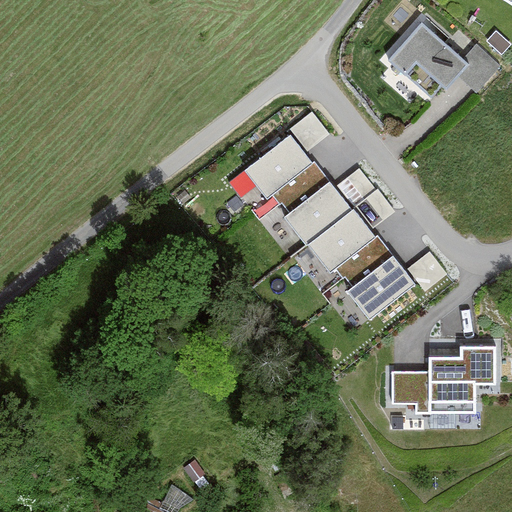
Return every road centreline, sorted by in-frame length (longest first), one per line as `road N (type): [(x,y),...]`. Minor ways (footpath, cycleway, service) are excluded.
road 1 (unclassified): [(301,59),(0,316)]
road 2 (residential): [(301,59),(447,242),(469,256),(511,255)]
